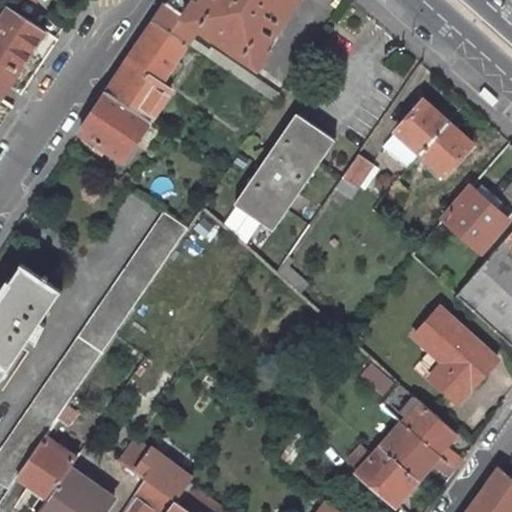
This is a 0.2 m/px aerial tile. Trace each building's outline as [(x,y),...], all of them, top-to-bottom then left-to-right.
[(200,0),(199,2),(196,0),(168,0),(154,21),(187,43),(199,26),(210,33),(214,27),(236,42),(232,48),(258,66),(269,50),(264,47),(296,0),(200,0)] [(45,31),(9,8),(0,20),(0,98),(1,97),(45,31)] [(187,43),(154,21),(107,91),(149,120),(171,90),(166,86),(182,63),(176,59),(187,43)] [(280,94),(212,48),(206,56),(274,101),(280,94)] [(149,120),(107,91),(80,132),(122,159),(149,120)] [(435,110),(424,100),(396,131),(420,153),(448,122),(435,110)] [(317,126),(296,112),(235,203),(273,230),(335,139),(317,126)] [(462,134),(448,122),(420,153),(445,175),(473,143),(462,134)] [(340,177),(361,190),(376,168),(355,154),(340,177)] [(491,204),(470,186),(431,233),(437,239),(450,224),(481,251),(508,219),(491,204)] [(188,227),(165,212),(0,451),(0,483),(8,489),(17,476),(45,435),(115,335),(188,227)] [(511,231),(457,295),(511,345),(511,231)] [(62,289),(22,263),(9,281),(11,282),(0,297),(0,361),(9,367),(29,338),(36,343),(46,324),(41,320),(62,289)] [(428,374),(459,402),(497,359),(440,307),(415,335),(430,349),(420,361),(431,370),(428,374)] [(175,377),(147,357),(127,384),(143,395),(156,405),(175,377)] [(0,381),(9,367),(0,361),(0,381)] [(134,408),(143,395),(127,384),(119,397),(134,408)] [(420,403),(402,422),(358,470),(396,501),(433,460),(456,480),(459,470),(466,460),(463,457),(448,444),(457,433),(420,403)] [(77,457),(45,435),(17,476),(48,498),(70,467),(73,463),(77,457)] [(119,459),(146,478),(133,496),(150,508),(155,511),(166,511),(175,499),(189,479),(173,468),(174,467),(134,438),(119,459)] [(511,511),(511,477),(500,466),(467,511),(511,511)] [(105,511),(115,498),(70,467),(48,498),(38,511),(105,511)] [(146,511),(150,508),(133,496),(121,511),(146,511)] [(193,511),(175,499),(166,511),(193,511)] [(341,511),(328,503),(321,511),(341,511)]
